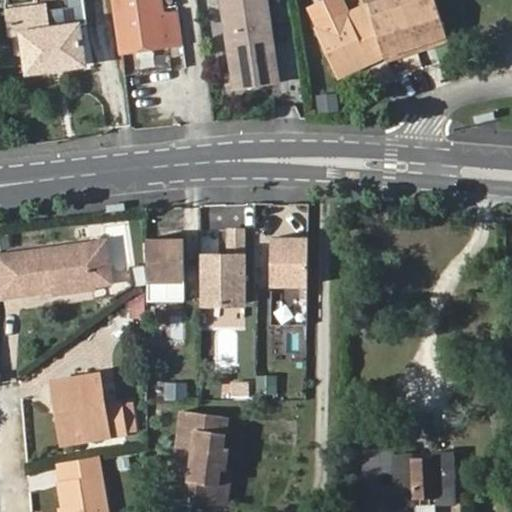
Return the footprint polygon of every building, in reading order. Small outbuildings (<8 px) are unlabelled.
[(182,43),(177,9),(162,10),(160,0),(114,0),(121,51),(182,43)] [(218,0),(232,89),(278,83),(266,0),(218,0)] [(338,0),(325,0),(307,8),(316,28),(312,30),(331,74),(379,52),(378,46),(370,23),(364,6),(345,15),(338,0)] [(409,41),(396,0),(362,0),(364,6),(370,23),(378,46),(386,43),(388,49),(397,46),(409,41)] [(423,38),(431,35),(430,30),(439,27),(430,0),(396,0),(409,41),(423,38)] [(13,36),(24,32),(30,71),(85,63),(78,26),(49,30),(46,7),(10,11),(13,36)] [(409,41),(412,48),(424,43),(423,38),(409,41)] [(399,52),(412,48),(409,41),(397,46),(399,52)] [(378,46),(379,52),(388,49),(386,43),(378,46)] [(337,94),(317,93),(316,110),(336,111),(337,94)] [(240,227),(225,228),(226,252),(198,253),(199,302),(241,301),(240,227)] [(180,234),(144,235),(144,276),(181,276),(180,234)] [(101,238),(84,241),(90,281),(107,279),(101,238)] [(303,287),(303,240),(266,241),(267,288),(303,287)] [(84,241),(9,251),(14,290),(50,286),(50,285),(49,283),(71,279),(72,287),(90,284),(90,281),(84,241)] [(0,292),(14,290),(9,251),(0,251),(0,292)] [(71,279),(49,283),(50,286),(51,290),(72,287),(71,279)] [(53,379),(57,402),(62,401),(67,434),(105,427),(106,433),(123,430),(119,401),(103,403),(98,372),(53,379)] [(277,392),(277,375),(255,375),(255,393),(277,392)] [(186,381),(163,382),(164,401),(187,399),(186,381)] [(249,382),(231,383),(231,393),(249,393),(249,382)] [(62,401),(57,402),(62,435),(63,440),(106,433),(105,427),(67,434),(62,401)] [(181,411),(174,480),(189,482),(186,500),(215,503),(219,467),(223,467),(225,449),(221,448),(224,417),(181,411)] [(372,447),(367,511),(400,511),(401,504),(420,504),(419,495),(441,495),(441,504),(460,503),(459,452),(441,453),(441,458),(419,458),(419,453),(401,453),(400,447),(372,447)] [(61,481),(65,506),(69,505),(70,511),(107,511),(102,474),(98,455),(63,461),(66,480),(61,481)]
